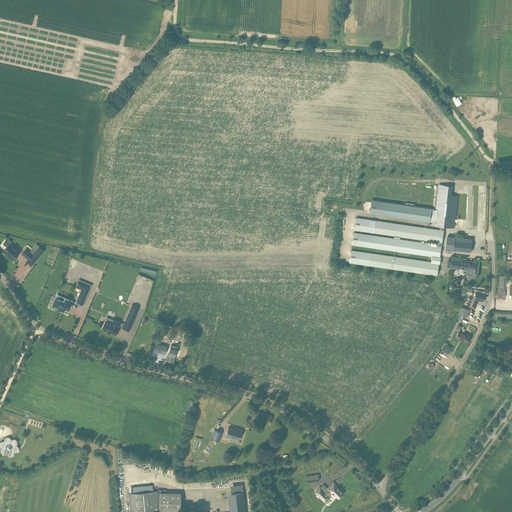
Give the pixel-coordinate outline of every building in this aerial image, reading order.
[(453,98),(457,106),(462,103),(458,95),(453,98)] [(435,222),(435,226),(440,226),(439,229),(443,230),(444,227),(454,228),(458,196),(450,195),(451,185),(439,184),(436,211),(435,218),(436,218),(435,222)] [(436,218),(435,218),(436,211),(431,210),(432,208),(372,200),(370,213),(430,222),(434,222),(435,222),(436,218)] [(443,230),(439,229),(356,217),(354,230),(438,242),(437,245),(354,233),(352,244),(432,256),(431,262),(351,251),(349,262),(437,275),(439,264),(440,264),(441,257),(440,257),(444,230),(443,230)] [(456,243),(455,250),(471,251),(472,239),(457,237),(456,243)] [(6,241),(5,240),(3,243),(7,247),(3,251),(9,256),(8,257),(12,260),(20,252),(10,243),(11,241),(9,239),(6,241)] [(39,247),(33,254),(26,248),(22,254),(28,259),(26,261),(32,265),(44,251),(39,247)] [(459,272),(464,273),(464,270),(465,261),(451,259),(450,268),(459,269),(459,272)] [(467,272),(475,273),(477,262),(465,261),(464,270),(467,270),(467,272)] [(511,277),(500,277),(500,293),(505,293),(505,292),(511,292),(511,277)] [(91,286),(91,285),(79,280),(76,287),(81,289),(75,303),(82,306),(91,286)] [(477,292),(475,299),(483,301),(485,295),(477,292)] [(65,297),(63,301),(56,298),(52,306),(57,308),(57,309),(64,311),(65,308),(69,310),(72,302),(71,301),(71,300),(68,299),(65,297)] [(129,331),(139,308),(132,305),(122,328),(125,329),(129,331)] [(469,309),(460,307),(458,314),(467,317),(469,309)] [(107,331),(107,332),(110,333),(111,333),(116,335),(119,327),(119,326),(121,323),(113,319),(111,323),(105,320),(102,329),(105,330),(107,331)] [(470,336),(459,331),(456,338),(467,343),(470,336)] [(166,347),(156,344),(154,351),(165,354),(166,347)] [(452,347),(446,344),(443,350),(449,353),(452,347)] [(178,347),(171,345),(168,355),(167,355),(166,359),(174,361),(178,347)] [(267,414),(255,411),(253,420),(270,424),(272,416),(267,415),(267,414)] [(237,430),(228,427),(226,436),(239,440),(242,430),(237,429),(237,430)] [(223,432),(214,429),(211,438),(220,441),(223,432)] [(11,440),(9,437),(5,438),(4,441),(0,442),(0,446),(2,448),(0,452),(3,455),(7,454),(9,457),(13,456),(14,452),(18,452),(19,448),(16,445),(18,442),(15,439),(11,440)] [(334,482),(327,489),(328,489),(325,493),(320,487),(315,492),(323,500),(328,496),(326,494),(329,491),(333,495),(334,494),(338,498),(343,493),(337,487),(338,486),(334,482)] [(177,511),(175,487),(129,491),(130,511),(177,511)] [(244,511),(243,492),(242,489),(231,490),(231,493),(232,493),(231,493),(231,498),(232,511),(244,511)]
